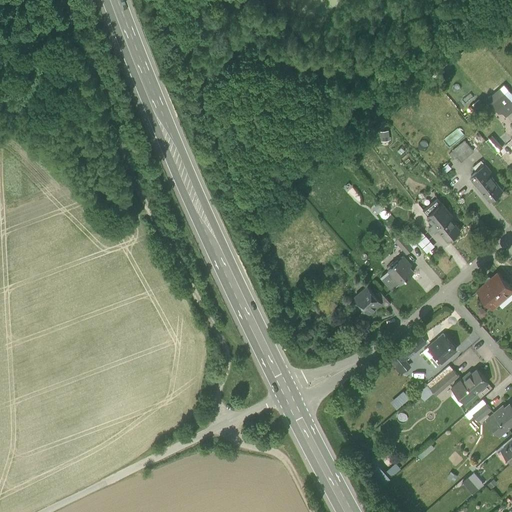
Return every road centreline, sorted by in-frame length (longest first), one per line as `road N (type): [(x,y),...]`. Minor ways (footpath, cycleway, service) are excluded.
road 1 (track): [(63,0),(100,111),(226,357),(222,421)]
road 2 (secondary): [(287,390),(115,3)]
road 3 (unclassified): [(287,390),(46,511)]
road 4 (residential): [(447,293),(371,353),(287,390)]
road 5 (secondary): [(351,511),(287,390)]
